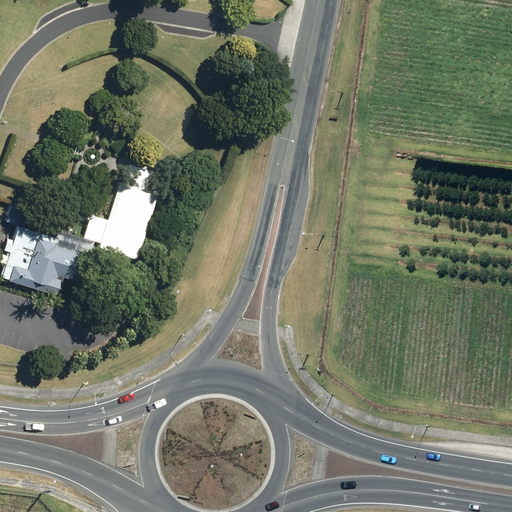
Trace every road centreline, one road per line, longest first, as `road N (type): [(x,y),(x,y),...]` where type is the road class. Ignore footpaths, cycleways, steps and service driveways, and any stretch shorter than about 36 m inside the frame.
road 1 (tertiary): [(179,395),(243,295),(276,182),(290,162)]
road 2 (primary): [(511,506),(365,490),(257,508)]
road 3 (primary): [(273,414),(414,461),(511,476)]
road 4 (tertiary): [(290,162),(266,405)]
road 5 (primary): [(0,418),(65,423),(169,402)]
road 6 (primary): [(161,497),(0,450)]
road 7 (tertiary): [(290,162),(321,0)]
